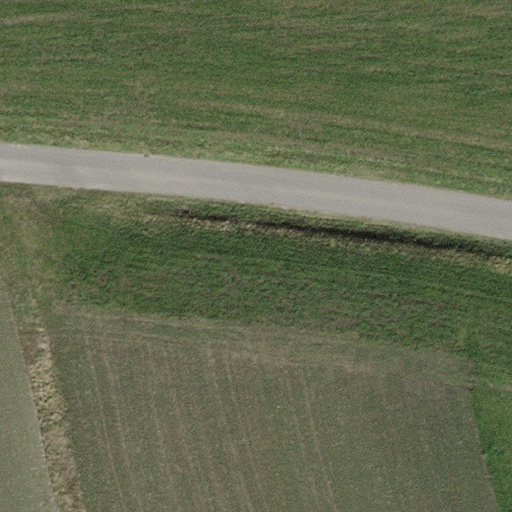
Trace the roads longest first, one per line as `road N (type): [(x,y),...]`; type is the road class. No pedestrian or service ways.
road 1 (unclassified): [(511,222),(0,171)]
road 2 (unknown): [(0,213),(95,511)]
